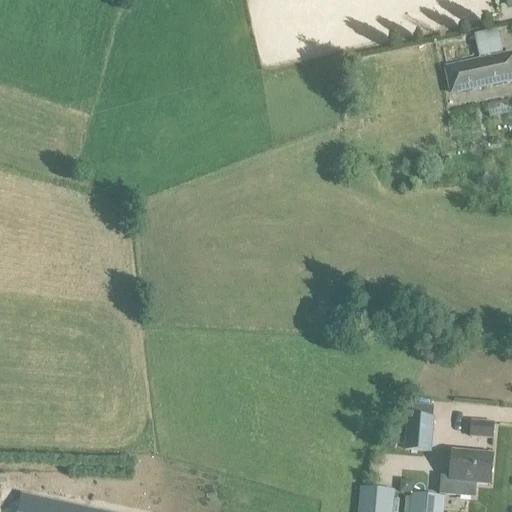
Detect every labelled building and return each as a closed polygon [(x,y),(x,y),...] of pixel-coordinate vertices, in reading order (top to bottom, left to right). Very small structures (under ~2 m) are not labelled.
[(474,56),(496,50),(490,28),(469,34),(474,56)] [(511,53),(444,68),(450,97),(511,84),(511,53)] [(509,136),(509,113),(496,113),(497,136),(509,136)] [(410,406),(409,416),(408,417),(433,419),(434,408),(410,406)] [(405,452),(431,454),(433,421),(407,418),(405,452)] [(493,425),(471,423),(470,439),(492,440),(493,425)] [(441,478),(440,497),(475,500),(477,485),(490,486),(492,457),(452,454),(450,478),(441,478)] [(363,473),(359,511),(392,511),(395,476),(363,473)] [(401,482),(400,494),(412,495),(413,483),(401,482)] [(97,511),(21,495),(17,511),(97,511)] [(412,496),(410,511),(443,511),(445,499),(412,496)]
